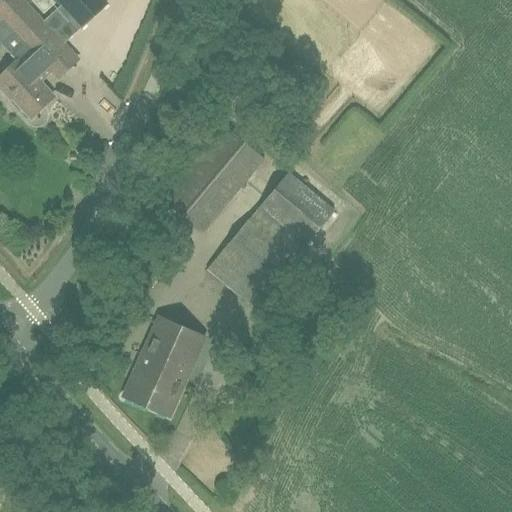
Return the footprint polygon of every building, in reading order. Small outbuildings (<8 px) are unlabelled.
[(0,0),(0,18),(36,57),(23,69),(17,63),(0,78),(0,88),(6,94),(7,93),(32,119),(54,99),(37,80),(49,70),(58,80),(79,61),(64,45),(107,5),(101,0),(53,0),(61,8),(43,24),(20,0),(0,0)] [(277,152),(299,125),(280,109),(258,136),(277,152)] [(205,231),(265,160),(228,126),(167,199),(205,231)] [(195,138),(174,162),(185,172),(207,147),(195,138)] [(306,247),(345,200),(299,162),(260,209),(306,247)] [(248,305),(287,258),(247,225),(208,271),(248,305)] [(161,316),(143,356),(125,396),(170,416),(206,336),(161,316)] [(249,393),(257,381),(240,369),(232,381),(249,393)]
